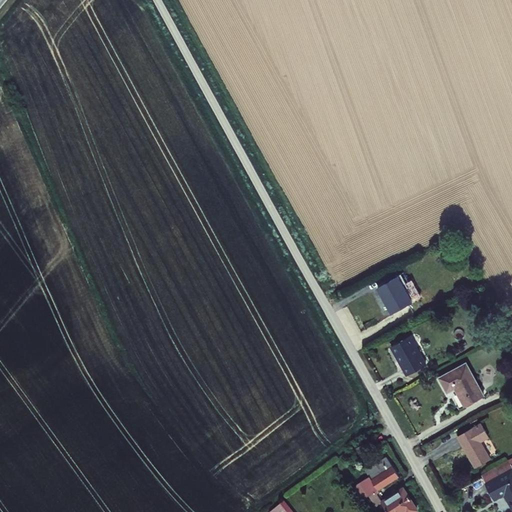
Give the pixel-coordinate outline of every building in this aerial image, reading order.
[(425,300),(416,283),(408,287),(404,278),(382,290),(395,316),(425,300)] [(429,368),(416,340),(394,352),(409,379),(429,368)] [(446,381),(453,394),(457,392),(468,412),(488,401),(470,367),(446,381)] [(477,473),(494,464),(486,448),(494,444),(486,429),(461,441),(477,473)] [(382,445),(376,440),(365,450),(370,456),(382,445)] [(372,478),(361,484),(371,499),(381,493),(406,477),(394,461),(371,476),(372,478)] [(511,465),(485,479),(498,505),(510,499),(511,502),(511,465)] [(388,505),(392,511),(421,511),(410,491),(388,505)] [(293,511),(283,501),(270,511),(293,511)]
